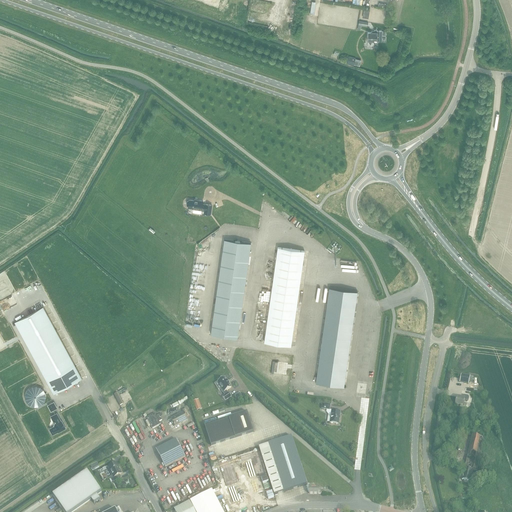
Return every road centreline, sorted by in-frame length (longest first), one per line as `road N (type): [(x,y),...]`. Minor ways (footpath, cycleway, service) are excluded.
road 1 (primary): [(1,0),(330,113),(373,155)]
road 2 (primary): [(382,148),(335,103),(32,0)]
road 3 (tertiary): [(422,511),(414,447),(427,338)]
road 4 (unclassified): [(444,343),(424,447),(436,511)]
road 5 (track): [(471,235),(498,74)]
road 6 (tertiary): [(427,338),(429,293),(416,264),(358,223)]
road 7 (primary): [(511,307),(464,265),(416,205)]
